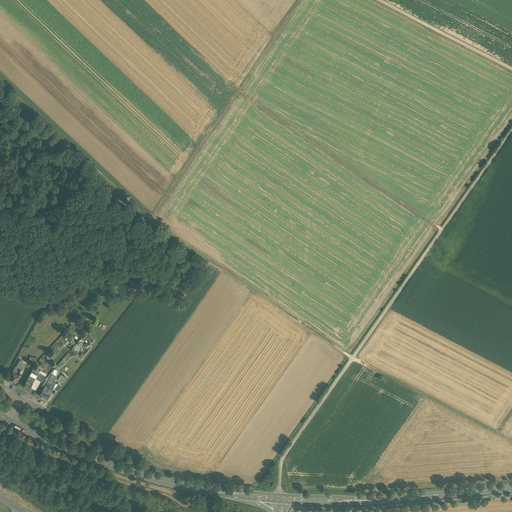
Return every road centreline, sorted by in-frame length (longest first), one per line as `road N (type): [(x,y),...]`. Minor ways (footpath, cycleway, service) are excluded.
road 1 (secondary): [(280,498),(145,476),(11,420)]
road 2 (track): [(511,133),(353,358)]
road 3 (track): [(299,0),(146,216)]
road 4 (track): [(146,216),(353,358)]
road 5 (track): [(443,230),(235,92)]
road 6 (secondary): [(511,488),(280,498)]
road 7 (track): [(0,79),(146,216)]
road 8 (track): [(511,442),(353,358)]
road 9 (track): [(107,251),(41,305),(0,380)]
road 10 (track): [(353,358),(285,454),(280,498)]
road 11 (track): [(511,69),(378,0)]
